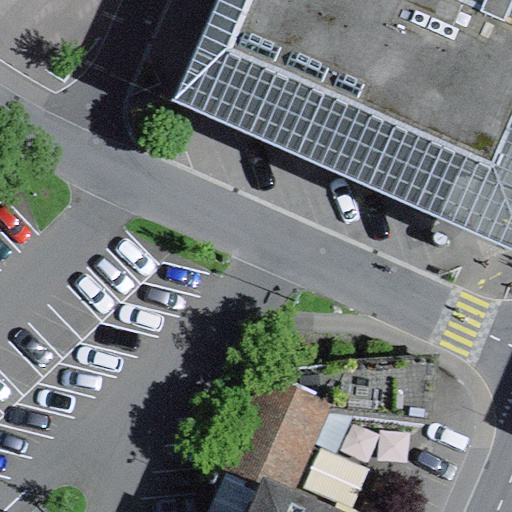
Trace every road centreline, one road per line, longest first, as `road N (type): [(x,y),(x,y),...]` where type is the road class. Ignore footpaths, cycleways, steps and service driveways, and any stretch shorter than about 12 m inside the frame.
road 1 (residential): [(511,344),(76,156)]
road 2 (residential): [(76,156),(145,0)]
